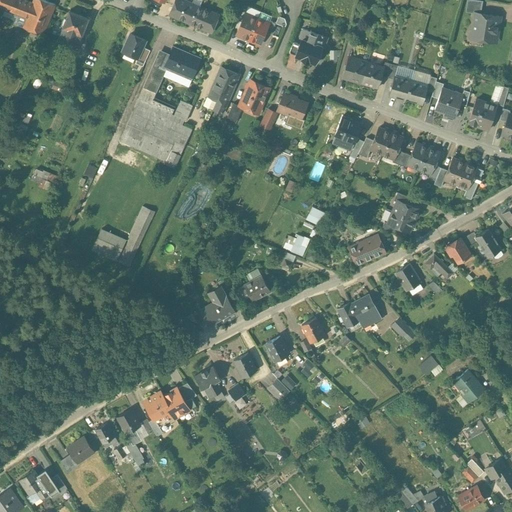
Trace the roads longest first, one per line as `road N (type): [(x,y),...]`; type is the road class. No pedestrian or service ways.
road 1 (residential): [(511,189),(407,252),(205,342),(0,464)]
road 2 (residential): [(511,160),(115,0)]
